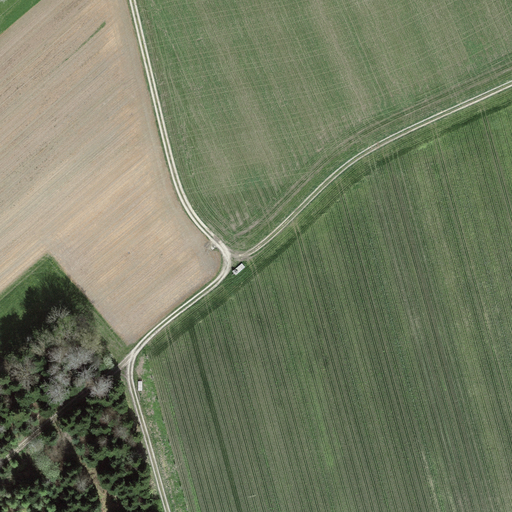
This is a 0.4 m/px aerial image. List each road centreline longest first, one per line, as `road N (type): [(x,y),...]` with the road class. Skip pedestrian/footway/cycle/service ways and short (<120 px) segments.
road 1 (track): [(511,83),(357,158),(260,245),(226,253)]
road 2 (track): [(132,0),(178,187),(226,253)]
road 3 (track): [(226,253),(219,279),(121,365)]
road 4 (track): [(121,365),(0,463)]
road 5 (track): [(121,365),(168,511)]
